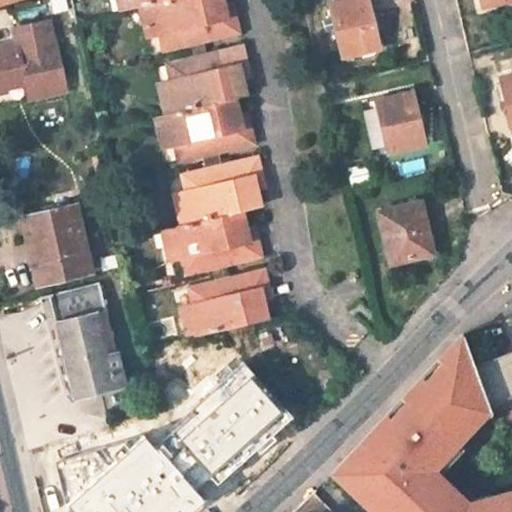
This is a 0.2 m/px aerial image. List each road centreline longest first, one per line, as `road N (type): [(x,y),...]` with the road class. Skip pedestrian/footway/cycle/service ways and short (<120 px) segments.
road 1 (residential): [(259,0),(310,298),(387,374)]
road 2 (primary): [(250,511),(387,374)]
road 3 (primary): [(387,374),(511,253)]
